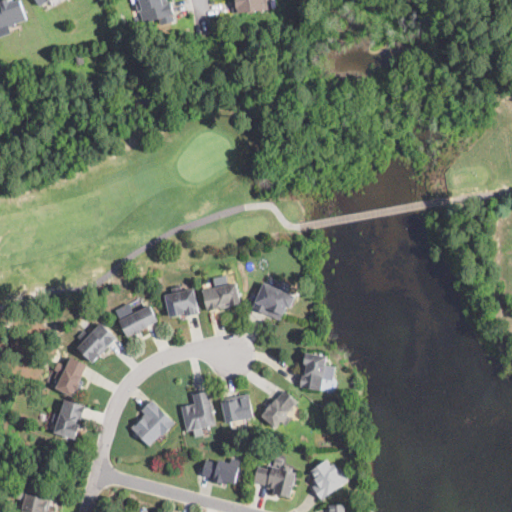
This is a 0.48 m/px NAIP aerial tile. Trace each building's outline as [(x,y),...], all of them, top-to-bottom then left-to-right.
[(0,0),(1,1),(3,0),(9,0),(10,2),(16,0),(20,0),(27,20),(16,24),(16,25),(10,27),(9,26),(3,28),(0,28),(0,0)] [(167,0),(168,3),(170,2),(175,21),(161,24),(159,19),(145,23),(139,2),(138,0),(167,0)] [(267,0),(269,9),(264,10),(264,11),(261,11),(261,10),(253,11),(253,10),(233,12),(232,0),(267,0)] [(84,64),(76,65),(75,54),(83,53),(84,64)] [(227,280),(228,284),(237,282),(241,304),(207,311),(203,290),(215,287),(213,278),(226,275),(227,280)] [(288,284),(285,291),(296,297),(291,308),(287,306),(280,320),(268,313),(267,315),(253,308),(266,282),(276,287),(280,279),(288,284)] [(200,313),(198,314),(185,316),(184,313),(170,316),(165,294),(173,292),(171,286),(181,284),(182,290),(194,287),(200,313)] [(141,333),(137,335),(136,333),(127,338),(118,321),(150,305),(159,321),(141,330),(142,332),(141,333)] [(100,355),(93,362),(78,348),(101,324),(116,339),(100,355)] [(332,370),(331,375),(331,378),(324,377),(321,391),(300,387),(303,373),(305,373),(307,364),(304,364),(306,353),(326,356),(325,364),(333,366),(332,370)] [(86,366),(80,379),(84,382),(77,395),(74,393),(73,396),(56,388),(63,373),(53,368),(57,360),(67,366),(71,357),(87,365),(86,366)] [(299,401),(295,406),(288,415),(292,418),(286,425),(281,421),(275,429),(261,417),(267,410),(266,410),(271,404),(284,389),(299,401)] [(194,430),(187,432),(181,407),(195,403),(193,394),(209,391),(216,425),(194,430)] [(238,420),(227,423),(222,400),(224,399),(249,393),(254,417),(238,420)] [(81,418),(81,420),(78,419),(77,423),(79,423),(74,439),(55,432),(65,400),(85,406),(81,418)] [(166,432),(163,435),(161,434),(151,446),(132,428),(145,414),(142,410),(147,405),(152,400),(176,422),(166,432)] [(294,467),(293,470),(296,471),(295,477),(297,478),(296,482),(294,481),(291,498),(274,494),(275,489),(267,488),(268,486),(254,483),(258,466),(273,469),(276,457),(283,459),(282,465),(294,467)] [(241,460),(235,485),(224,482),(223,485),(215,483),(216,478),(202,474),(206,460),(219,463),(220,459),(231,462),(232,458),(241,460)] [(331,464),(332,465),(334,464),(338,469),(341,467),(350,480),(321,499),(313,487),(319,483),(313,475),(314,474),(312,470),(328,459),(331,464)] [(47,489),(45,496),(52,497),(49,509),(54,510),(53,511),(22,511),(23,508),(27,493),(30,494),(32,486),(47,489)] [(328,504),(328,511),(346,511),(347,503),(328,504)]
